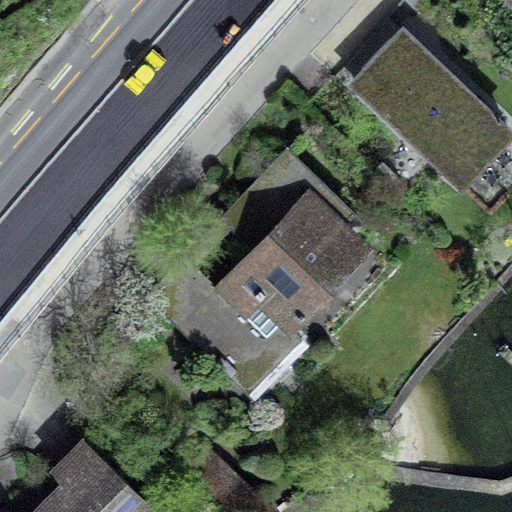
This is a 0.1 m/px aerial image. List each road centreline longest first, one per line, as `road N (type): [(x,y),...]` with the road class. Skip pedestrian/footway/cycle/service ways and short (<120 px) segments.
road 1 (residential): [(0,414),(371,0)]
road 2 (primary): [(240,0),(0,261)]
